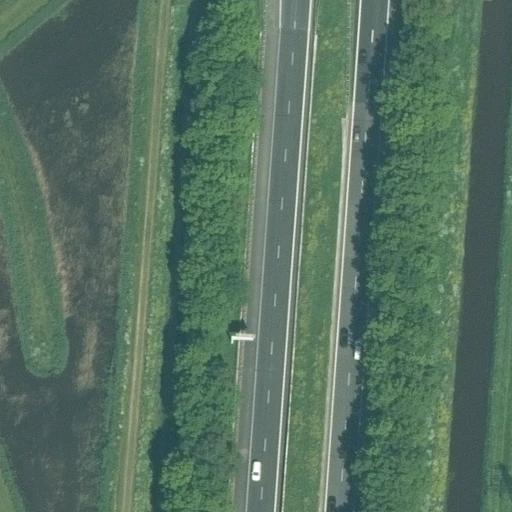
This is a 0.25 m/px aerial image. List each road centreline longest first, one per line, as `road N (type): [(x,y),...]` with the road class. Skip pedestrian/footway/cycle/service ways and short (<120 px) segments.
road 1 (track): [(166,0),(126,511)]
road 2 (motorway): [(338,511),(374,0)]
road 3 (motorway): [(296,0),(260,511)]
road 4 (track): [(497,511),(511,317)]
